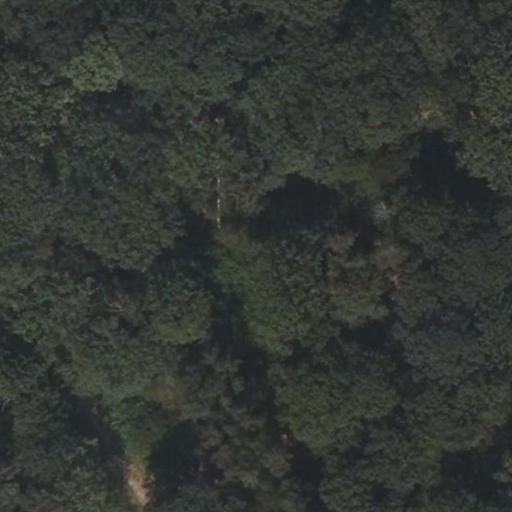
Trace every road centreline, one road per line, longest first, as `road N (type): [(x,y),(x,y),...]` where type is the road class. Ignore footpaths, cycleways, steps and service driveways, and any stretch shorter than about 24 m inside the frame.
road 1 (track): [(0,122),(511,125)]
road 2 (track): [(0,285),(138,511)]
